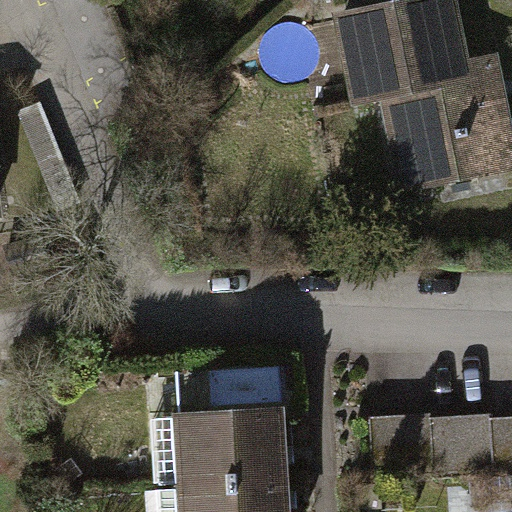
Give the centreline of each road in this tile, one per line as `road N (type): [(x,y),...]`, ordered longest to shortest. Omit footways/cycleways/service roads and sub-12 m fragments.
road 1 (residential): [(147,321),(511,311)]
road 2 (residential): [(17,0),(147,321)]
road 3 (residential): [(0,341),(147,321)]
